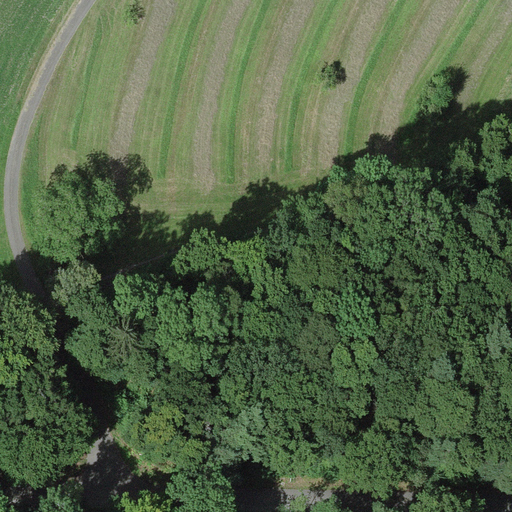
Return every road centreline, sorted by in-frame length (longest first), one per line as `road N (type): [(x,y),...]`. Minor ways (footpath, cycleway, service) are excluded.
road 1 (track): [(109,493),(91,400),(16,254),(8,218),(11,158),(25,108),(86,0)]
road 2 (unclassified): [(0,491),(511,504)]
road 3 (track): [(41,306),(208,245),(284,234),(511,173)]
